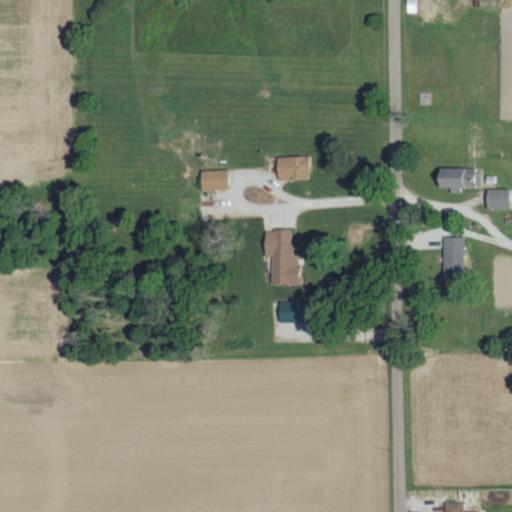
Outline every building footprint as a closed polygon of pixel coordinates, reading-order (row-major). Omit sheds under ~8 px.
[(307,178),(306,155),(275,156),(276,179),(307,178)] [(480,186),(479,168),(434,171),(435,187),(448,187),(448,192),(459,191),(459,187),(480,186)] [(199,170),(200,190),(227,189),(226,169),(199,170)] [(484,188),(485,208),(508,207),(508,188),(484,188)] [(270,283),(298,283),(299,244),(290,244),(290,229),(263,229),(262,256),(271,256),(270,283)] [(463,236),(441,236),(442,273),(463,273),(463,236)] [(277,301),(277,321),(296,321),(297,301),(277,301)] [(479,511),(479,510),(463,511),(463,501),(445,502),(444,511),(479,511)]
